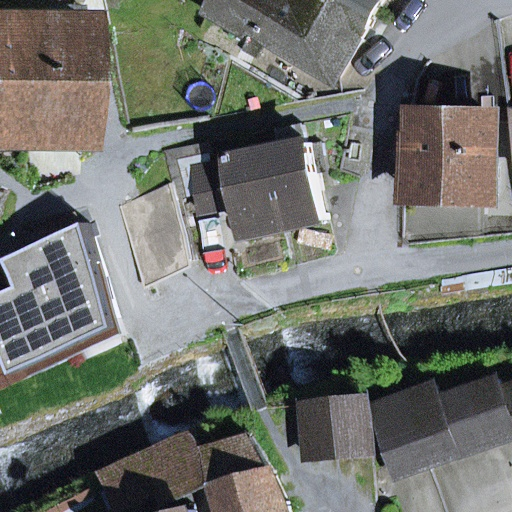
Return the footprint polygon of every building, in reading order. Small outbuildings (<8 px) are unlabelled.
[(255,29),(340,80),(373,25),(334,0),(301,0),(301,1),(298,0),(223,0),(215,17),(251,35),(255,29)] [(334,0),(373,25),(388,0),(334,0)] [(49,7),(49,19),(84,20),(84,7),(49,7)] [(0,143),(39,144),(39,129),(83,129),(84,20),(49,19),(0,18),(0,143)] [(423,193),(497,195),(499,121),(425,119),(424,138),(423,192),(423,193)] [(306,126),(279,131),(281,142),(240,150),(241,156),(241,159),(310,145),(306,126)] [(39,144),(83,144),(83,129),(39,129),(39,144)] [(409,192),(423,192),(424,138),(411,138),(409,192)] [(325,142),(315,144),(322,175),(332,173),(325,142)] [(209,146),(163,154),(172,184),(178,203),(200,199),(244,189),(248,209),(254,236),(331,220),(322,175),(315,144),(310,145),(241,159),(241,156),(232,158),(233,164),(214,168),(209,146)] [(120,207),(145,282),(194,260),(178,203),(172,184),(120,207)] [(204,218),(248,209),(244,189),(200,199),(204,218)] [(27,236),(33,249),(85,227),(87,226),(81,213),(27,236)] [(128,328),(85,227),(33,249),(8,260),(20,288),(0,296),(0,335),(17,375),(128,328)] [(145,282),(147,290),(196,268),(194,260),(145,282)] [(17,375),(19,382),(131,334),(128,328),(17,375)] [(471,390),(490,447),(511,439),(511,411),(505,390),(501,380),(471,390)] [(407,397),(431,467),(462,456),(443,400),(438,386),(407,397)] [(443,400),(462,456),(490,447),(471,390),(443,400)] [(376,407),(400,477),(431,467),(407,397),(376,407)] [(309,407),(314,461),(375,455),(370,401),(309,407)] [(103,476),(118,511),(119,511),(216,471),(210,452),(203,454),(197,435),(103,476)] [(216,471),(227,511),(293,511),(291,503),(276,471),(255,439),(210,452),(216,471)]
